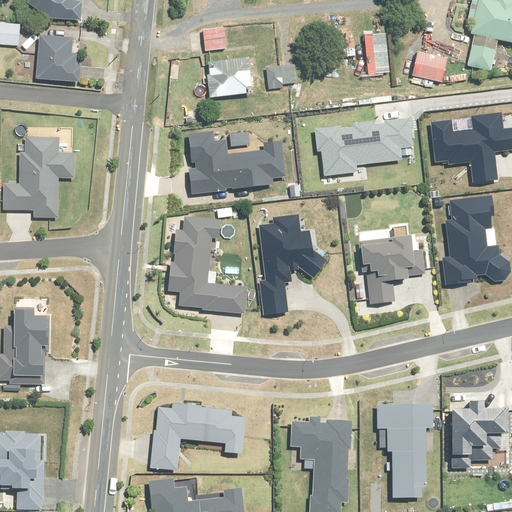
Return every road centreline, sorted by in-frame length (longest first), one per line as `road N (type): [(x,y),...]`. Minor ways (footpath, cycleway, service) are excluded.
road 1 (residential): [(110,353),(319,370),(511,324)]
road 2 (unclassified): [(110,353),(93,511)]
road 3 (unclassified): [(133,105),(120,244)]
road 4 (residential): [(0,92),(133,105)]
road 5 (residential): [(0,252),(120,244)]
